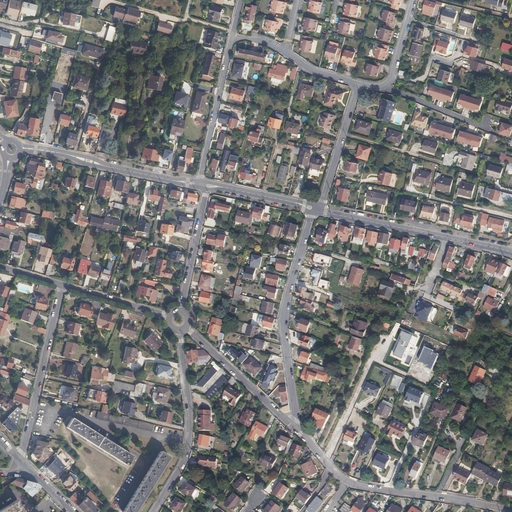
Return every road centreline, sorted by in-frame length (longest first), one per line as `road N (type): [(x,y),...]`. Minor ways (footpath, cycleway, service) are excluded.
road 1 (residential): [(312,207),(282,319),(294,428)]
road 2 (secondary): [(319,212),(511,252)]
road 3 (secondary): [(19,148),(204,186)]
road 4 (residential): [(18,458),(60,285)]
road 5 (residential): [(347,483),(511,511)]
road 6 (residential): [(233,34),(199,179),(204,186)]
road 7 (residential): [(185,326),(294,428)]
road 8 (residential): [(319,212),(357,84)]
road 9 (unknown): [(392,80),(419,82),(432,62),(457,57),(511,72)]
road 10 (residential): [(204,186),(180,310)]
